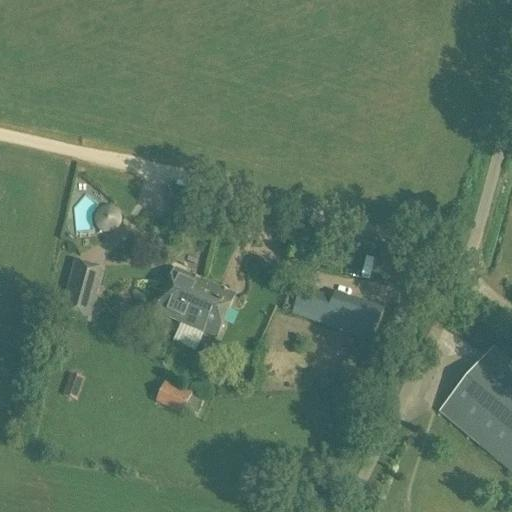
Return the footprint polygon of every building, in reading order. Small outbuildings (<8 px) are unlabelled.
[(176,272),(158,314),(183,325),(184,323),(217,337),(234,297),(176,272)] [(91,325),(99,296),(68,287),(60,317),(91,325)] [(335,300),(303,289),(293,316),(337,331),(338,328),(351,332),(350,336),(373,344),(384,312),(336,295),(335,300)] [(389,387),(421,320),(396,307),(363,375),(389,387)] [(511,474),(511,365),(493,350),(440,414),(511,474)] [(77,402),(84,381),(70,376),(63,397),(77,402)] [(192,395),(166,384),(157,405),(183,416),(184,415),(197,420),(203,404),(191,399),(192,395)]
